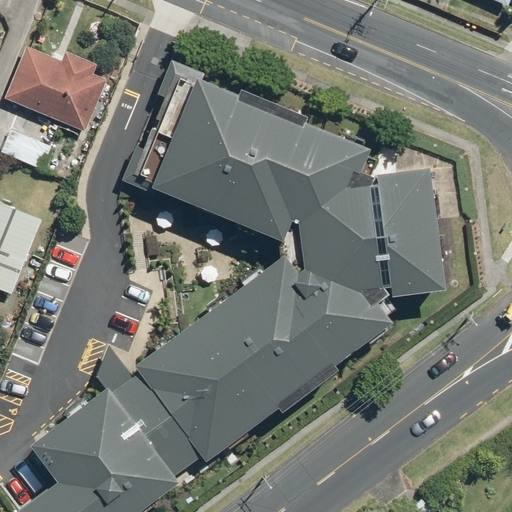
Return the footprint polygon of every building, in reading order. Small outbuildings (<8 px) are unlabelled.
[(476,0),(500,10),(504,0),(476,0)] [(93,126),(113,75),(105,71),(110,59),(76,45),(70,58),(32,42),(12,93),(93,126)] [(139,511),(391,324),(396,309),(392,297),(445,289),(430,169),(377,176),(362,171),(372,149),(169,66),(123,182),(280,240),(283,257),(139,365),(29,446),(57,482),(17,511),(139,511)] [(41,221),(0,204),(0,288),(11,293),(41,221)] [(438,511),(424,494),(401,511),(438,511)]
